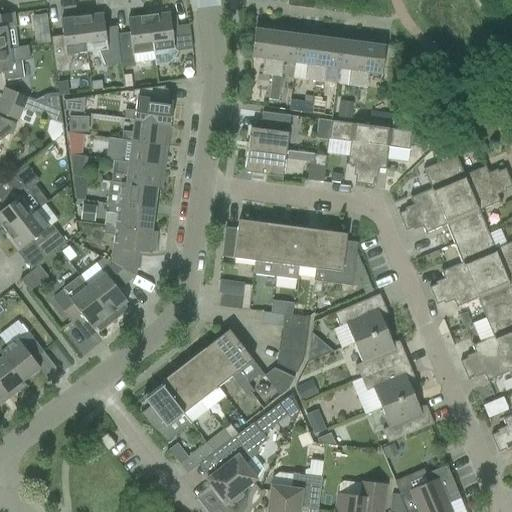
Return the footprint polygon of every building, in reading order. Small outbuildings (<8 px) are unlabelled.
[(0,51),(28,47),(18,48),(14,14),(0,16),(0,51)] [(149,17),(153,51),(155,66),(168,64),(174,59),(176,53),(193,51),(189,26),(178,28),(177,18),(170,19),(170,14),(149,17)] [(48,29),(46,15),(31,17),(33,31),(35,46),(50,44),(48,29)] [(122,68),(118,35),(117,27),(105,29),(103,15),(82,18),(87,53),(100,52),(105,65),(109,65),(109,66),(121,64),(122,68)] [(118,35),(122,68),(135,67),(133,53),(153,51),(149,17),(128,20),(130,33),(118,35)] [(51,38),(52,48),(56,74),(69,72),(74,55),(87,53),(82,18),(61,21),(63,36),(51,38)] [(264,60),(262,75),(272,76),(278,26),(256,23),(252,58),(264,60)] [(278,26),(272,76),(281,78),(283,62),(295,64),(300,29),(278,26)] [(305,81),(315,82),(321,32),(300,29),(295,64),(307,65),(305,81)] [(338,70),(342,35),(321,32),(315,82),(324,83),(326,68),(338,70)] [(348,87),(357,88),(364,37),(342,35),(338,70),(350,71),(348,87)] [(369,74),(381,75),(386,40),(364,37),(357,88),(367,89),(369,74)] [(30,60),(28,47),(0,51),(0,73),(4,73),(5,80),(23,78),(22,61),(30,60)] [(259,75),(257,87),(268,88),(269,77),(259,75)] [(102,81),(91,83),(92,91),(103,90),(102,81)] [(59,97),(69,95),(67,82),(57,83),(59,97)] [(124,119),(134,121),(170,125),(173,103),(163,102),(165,87),(133,91),(132,98),(137,99),(135,112),(125,110),(124,119)] [(6,89),(1,101),(24,110),(29,99),(6,89)] [(324,99),(314,98),(312,112),(322,113),(324,99)] [(29,99),(24,110),(31,113),(36,101),(29,99)] [(20,120),(24,110),(1,101),(0,103),(0,114),(20,122),(20,120)] [(300,113),(301,102),(290,101),(289,111),(290,112),(300,113)] [(339,102),(337,118),(351,120),(353,103),(339,102)] [(393,125),(394,115),(371,112),(370,123),(393,125)] [(291,117),(282,116),(262,113),(260,130),(250,129),(247,151),(286,156),(291,117)] [(0,141),(14,130),(15,128),(15,126),(14,124),(10,123),(0,117),(0,141)] [(69,133),(79,133),(79,117),(69,117),(69,133)] [(168,141),(170,125),(134,121),(133,133),(122,132),(121,140),(108,139),(163,146),(163,141),(168,141)] [(355,184),(364,185),(372,127),(331,122),(329,140),(350,143),(347,164),(345,164),(345,165),(357,167),(355,184)] [(435,148),(432,135),(372,127),(364,185),(373,187),(376,169),(387,171),(387,170),(386,169),(389,148),(410,151),(411,144),(435,148)] [(105,160),(114,161),(164,168),(167,152),(162,151),(163,146),(108,139),(105,160)] [(489,153),(485,145),(477,148),(480,156),(489,153)] [(247,151),(245,173),(283,178),(286,156),(247,151)] [(310,163),(307,181),(323,183),(327,157),(314,155),(313,164),(310,163)] [(456,156),(440,163),(455,201),(509,178),(505,170),(489,176),(485,166),(484,166),(484,168),(464,176),(456,156)] [(157,189),(157,190),(162,190),(164,168),(114,161),(111,182),(126,184),(126,185),(157,189)] [(398,214),(402,223),(455,201),(440,163),(423,170),(431,190),(412,198),(411,196),(410,197),(414,208),(398,214)] [(331,174),(330,183),(341,184),(342,175),(331,174)] [(36,212),(35,211),(47,202),(35,186),(28,192),(21,183),(20,183),(13,175),(0,185),(0,200),(6,208),(0,212),(0,224),(7,234),(36,212)] [(82,178),(74,177),(73,177),(74,187),(86,189),(87,179),(82,178)] [(455,201),(471,237),(487,231),(479,212),(499,204),(500,205),(501,205),(496,194),(511,187),(511,185),(509,178),(455,201)] [(109,195),(108,204),(150,210),(150,204),(155,205),(157,190),(157,189),(126,185),(126,184),(111,182),(109,182),(107,195),(109,195)] [(446,225),(454,244),(471,237),(455,201),(402,223),(406,232),(421,225),(426,236),(427,236),(427,234),(446,225)] [(117,215),(116,227),(151,232),(154,216),(149,215),(150,210),(108,204),(107,213),(117,215)] [(96,208),(82,206),(80,221),(94,223),(96,208)] [(49,229),(36,212),(7,234),(20,251),(49,229)] [(260,224),(258,224),(238,221),(237,230),(225,228),(222,257),(255,262),(260,224)] [(260,224),(255,262),(254,275),(275,278),(282,227),(260,224)] [(102,259),(135,277),(138,252),(149,254),(151,232),(116,227),(105,226),(104,235),(115,236),(111,263),(103,258),(102,259)] [(303,229),(300,229),(282,227),(275,278),(297,280),(303,229)] [(298,268),(315,270),(320,270),(325,232),(303,229),(297,280),(298,268)] [(36,247),(45,259),(66,243),(57,231),(36,247)] [(487,231),(471,237),(486,274),(511,263),(511,242),(495,250),(487,231)] [(347,235),(327,232),(325,232),(320,270),(315,270),(314,282),(322,283),(352,287),(358,244),(346,242),(347,235)] [(445,282),(429,288),(433,297),(486,274),(471,237),(454,244),(462,263),(443,272),(442,270),(441,271),(445,282)] [(360,281),(368,278),(358,256),(356,256),(353,282),(360,281)] [(102,259),(79,276),(110,316),(127,302),(118,290),(135,277),(102,259)] [(511,263),(486,274),(502,312),(511,307),(511,290),(510,285),(511,284),(511,263)] [(25,277),(29,286),(44,279),(39,270),(25,277)] [(477,299),(485,318),(502,312),(486,274),(433,297),(436,306),(452,299),(457,310),(458,309),(457,307),(477,299)] [(92,329),(110,316),(79,276),(63,289),(64,291),(53,300),(71,323),(81,315),(92,329)] [(321,295),(322,283),(314,282),(312,294),(321,295)] [(244,285),(242,297),(251,298),(252,286),(244,285)] [(219,307),(249,311),(251,298),(242,297),(221,294),(219,307)] [(354,344),(387,330),(381,318),(387,313),(380,295),(334,314),(340,328),(346,325),(354,344)] [(294,304),(285,303),(283,316),(292,317),(294,304)] [(511,307),(502,312),(511,336),(511,307)] [(460,362),(464,371),(511,350),(511,336),(502,312),(485,318),(493,338),(473,346),(473,344),(471,345),(476,356),(460,362)] [(469,324),(465,313),(457,317),(462,327),(469,324)] [(304,318),(292,317),(283,316),(282,328),(302,331),(304,318)] [(282,328),(280,340),(305,344),(309,319),(304,318),(302,331),(282,328)] [(362,363),(355,366),(361,379),(407,360),(399,342),(392,343),(387,330),(354,344),(362,363)] [(229,331),(212,344),(235,375),(232,377),(239,387),(246,382),(239,372),(253,361),(229,331)] [(0,354),(3,358),(23,382),(40,369),(34,360),(44,352),(28,332),(8,348),(2,340),(0,340),(0,353),(1,354),(0,354)] [(280,340),(278,353),(304,356),(305,344),(280,340)] [(212,344),(194,357),(218,388),(232,377),(235,375),(212,344)] [(511,381),(511,350),(464,371),(467,379),(483,373),(488,384),(489,383),(488,381),(508,373),(511,381)] [(278,353),(277,365),(296,374),(303,362),(304,356),(278,353)] [(194,357),(177,371),(201,401),(218,388),(194,357)] [(0,388),(6,396),(10,393),(13,396),(26,386),(23,382),(3,358),(0,360),(0,388)] [(381,409),(414,395),(408,382),(414,378),(407,360),(361,379),(366,391),(373,388),(381,409)] [(274,369),(264,376),(280,396),(288,389),(294,378),(274,369)] [(177,371),(160,384),(184,414),(201,401),(177,371)] [(246,382),(239,387),(247,397),(254,392),(246,382)] [(184,414),(160,384),(143,398),(150,407),(141,415),(164,445),(192,424),(184,414)] [(295,389),(300,401),(311,396),(306,384),(295,389)] [(388,444),(434,425),(426,407),(419,408),(414,395),(381,409),(389,428),(382,430),(388,444)] [(503,398),(483,406),(488,419),(509,411),(503,398)] [(254,424),(263,436),(275,426),(266,415),(254,424)] [(491,436),(495,445),(511,437),(511,416),(504,420),(504,418),(502,418),(507,429),(491,436)] [(240,498),(240,493),(257,480),(256,479),(258,477),(263,469),(254,456),(258,454),(251,445),(263,436),(254,424),(253,423),(242,433),(238,435),(231,440),(213,455),(223,467),(206,480),(225,504),(227,503),(232,505),(240,498)] [(311,428),(314,435),(325,431),(322,424),(311,428)] [(223,430),(231,440),(238,435),(230,425),(223,430)] [(213,455),(231,440),(223,430),(206,444),(202,447),(195,452),(179,464),(187,474),(197,467),(213,455)] [(108,452),(109,451),(116,445),(107,434),(99,441),(108,452)] [(335,446),(331,434),(317,440),(318,444),(335,446)] [(511,437),(495,445),(498,453),(511,447),(511,437)] [(381,450),(386,459),(398,454),(394,444),(381,450)] [(411,490),(419,511),(450,511),(448,504),(460,499),(447,466),(426,475),(429,483),(411,490)] [(299,511),(299,510),(316,511),(321,479),(291,475),(289,488),(271,486),(268,508),(263,510),(263,511),(299,511)] [(381,511),(385,486),(362,484),(360,498),(338,496),(335,511),(381,511)] [(405,511),(399,495),(392,495),(389,511),(405,511)]
